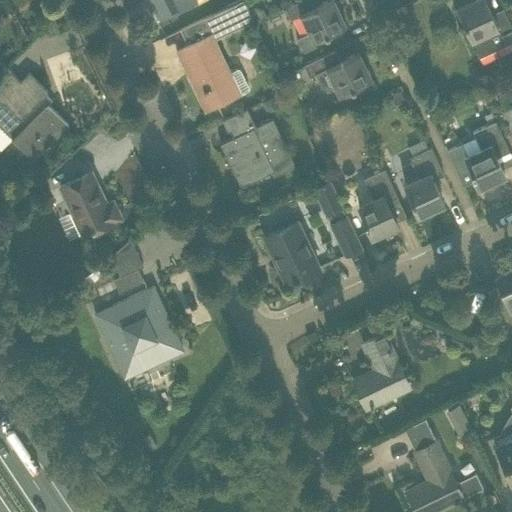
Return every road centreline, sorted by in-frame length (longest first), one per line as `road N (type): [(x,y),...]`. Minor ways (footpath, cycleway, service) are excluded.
road 1 (unclassified): [(263,324),(99,0)]
road 2 (residential): [(511,215),(263,324)]
road 3 (unclassified): [(345,511),(263,324)]
